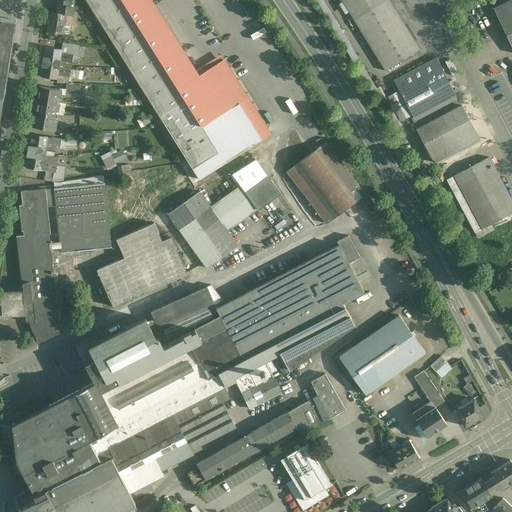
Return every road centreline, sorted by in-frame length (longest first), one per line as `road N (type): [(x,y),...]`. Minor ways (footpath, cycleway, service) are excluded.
road 1 (primary): [(282,0),(511,387)]
road 2 (tertiary): [(30,0),(0,195)]
road 3 (residential): [(440,0),(441,19),(511,150)]
road 4 (tertiary): [(366,511),(511,428)]
